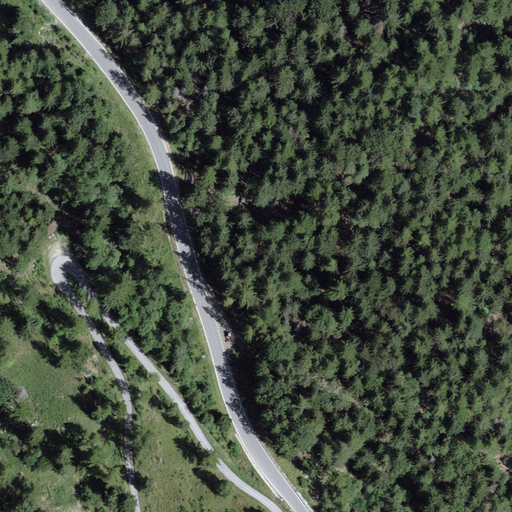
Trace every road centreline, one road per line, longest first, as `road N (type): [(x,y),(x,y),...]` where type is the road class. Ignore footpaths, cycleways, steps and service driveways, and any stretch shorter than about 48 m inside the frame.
road 1 (unclassified): [(137,511),(126,395),(58,280),(65,264),(236,482),(277,511)]
road 2 (tertiary): [(301,511),(242,430),(145,118),(49,0)]
